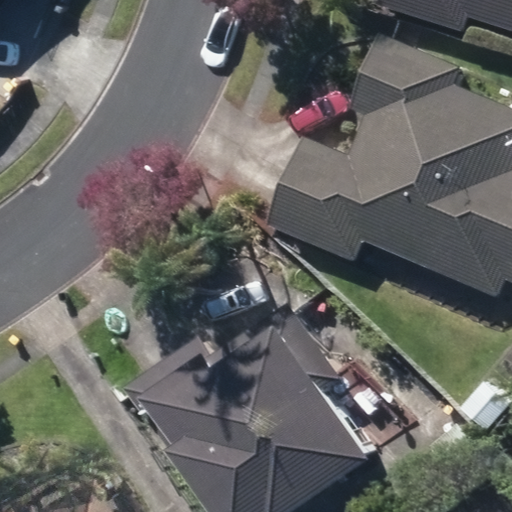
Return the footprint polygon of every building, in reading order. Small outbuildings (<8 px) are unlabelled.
[(511,0),(397,0),(478,26),(483,11),(511,20),(511,0)] [(511,96),(473,80),(481,63),(401,32),(372,104),(386,110),(370,152),(324,134),(288,222),(376,256),(384,239),(511,290),(511,96)] [(195,462),(213,450),(252,511),(300,511),(304,509),(305,511),(316,511),(409,451),(361,379),(368,374),(318,300),(248,346),(236,354),(224,336),(221,330),(142,382),(195,462)] [(472,401),(497,425),(511,409),(511,388),(498,375),(472,401)] [(459,468),(488,444),(470,420),(441,442),(459,468)] [(94,511),(81,489),(66,498),(40,511),(26,511),(25,509),(20,511),(94,511)]
